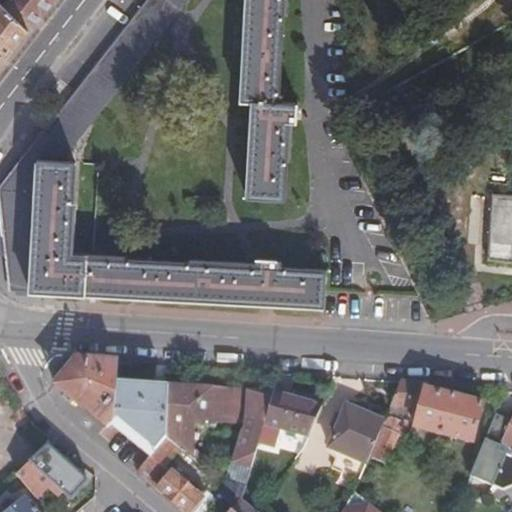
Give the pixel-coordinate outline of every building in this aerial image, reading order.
[(54,0),(7,0),(4,5),(33,28),(54,0)] [(168,0),(152,0),(144,11),(168,30),(182,11),(168,0)] [(168,0),(182,11),(190,1),(190,0),(168,0)] [(247,0),(242,102),(254,103),(248,199),(287,202),(293,105),(280,104),(285,0),(247,0)] [(0,1),(0,70),(33,28),(4,5),(0,1)] [(11,291),(325,310),(327,272),(70,256),(76,162),(70,161),(71,153),(168,30),(144,11),(12,178),(7,256),(14,257),(11,291)] [(511,193),(494,192),(489,259),(511,260),(511,193)] [(78,361),(55,387),(108,427),(110,425),(113,421),(116,385),(118,363),(78,361)] [(426,385),(399,383),(391,403),(419,410),(414,429),(469,443),(479,405),(425,391),(426,385)] [(168,388),(116,385),(113,421),(110,425),(151,458),(167,441),(167,438),(168,388)] [(168,387),(168,388),(167,438),(180,448),(190,457),(198,463),(198,452),(193,448),(190,448),(191,429),(205,418),(212,418),(212,423),(223,424),(228,424),(234,422),(242,419),(244,404),(239,400),(229,399),(225,392),(168,387)] [(261,436),(263,428),(272,396),(250,394),(250,397),(249,424),(248,427),(245,433),(241,439),(234,465),(252,470),(257,452),(261,436)] [(242,396),(239,400),(244,404),(242,419),(234,422),(228,424),(248,427),(249,424),(250,397),(242,396)] [(272,396),(263,428),(261,436),(257,452),(258,450),(274,454),(277,441),(280,433),(307,442),(320,410),(272,396)] [(334,471),(360,483),(369,461),(383,425),(346,410),(328,451),(340,457),(334,471)] [(494,415),(469,476),(502,490),(511,485),(511,417),(511,421),(494,415)] [(383,425),(369,461),(387,468),(399,439),(403,441),(408,429),(385,420),(383,425)] [(277,441),(304,449),(307,442),(280,433),(277,441)] [(180,448),(167,438),(167,441),(151,458),(137,472),(150,483),(159,490),(185,511),(212,511),(221,502),(214,497),(207,490),(205,492),(193,481),(192,482),(170,463),(175,458),(173,456),(180,448)] [(89,482),(48,447),(18,475),(37,500),(50,491),(59,499),(64,495),(71,501),(89,482)] [(238,495),(244,500),(252,470),(234,465),(231,464),(225,485),(231,490),(235,493),(238,495)] [(236,508),(232,511),(254,511),(256,510),(244,500),(238,495),(235,493),(231,490),(224,498),(236,508)] [(341,511),(352,511),(362,500),(355,495),(341,511)] [(8,511),(35,511),(26,499),(8,511)] [(377,511),(362,500),(352,511),(377,511)]
